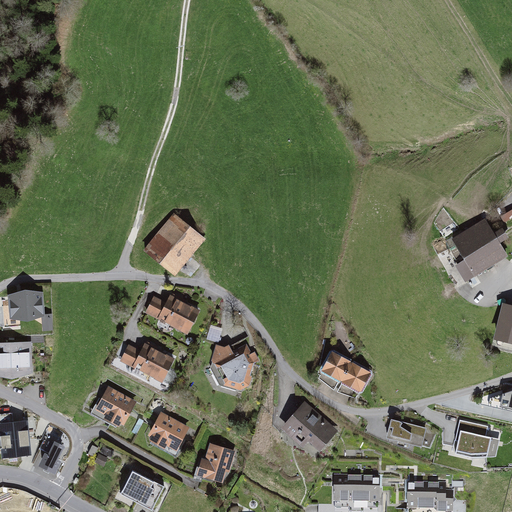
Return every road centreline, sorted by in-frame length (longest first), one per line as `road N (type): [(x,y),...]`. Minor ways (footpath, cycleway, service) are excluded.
road 1 (residential): [(0,292),(19,282),(124,277),(211,286),(241,304),(293,374),(350,412),(419,408),(511,376)]
road 2 (track): [(124,277),(169,127),(190,0)]
road 3 (residential): [(62,491),(83,436),(0,390)]
